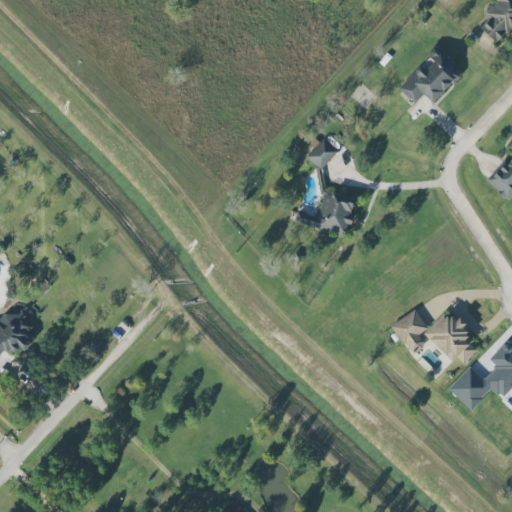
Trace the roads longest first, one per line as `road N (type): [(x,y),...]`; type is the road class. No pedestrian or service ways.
road 1 (residential): [(184,292),(0,485)]
road 2 (residential): [(511,99),(448,159),(456,192),(511,287)]
